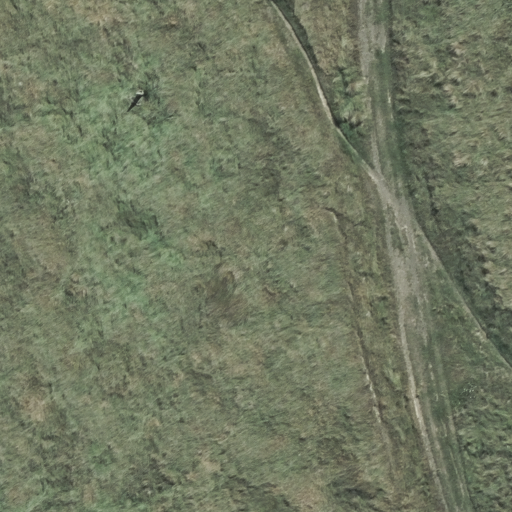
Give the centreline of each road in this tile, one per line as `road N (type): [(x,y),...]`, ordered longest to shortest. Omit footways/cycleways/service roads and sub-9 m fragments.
road 1 (track): [(383,187),(458,511)]
road 2 (track): [(383,187),(366,0)]
